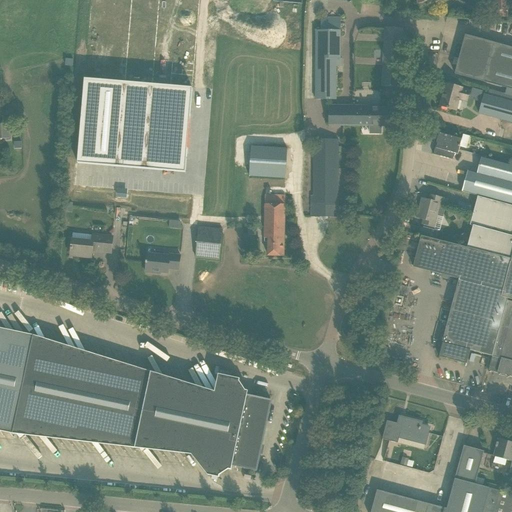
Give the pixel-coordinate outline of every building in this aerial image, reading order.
[(92,0),(78,161),(186,170),(200,0),(92,0)] [(508,11),(508,0),(493,0),(493,10),(508,11)] [(321,31),(314,31),(315,99),(337,100),(336,66),(336,58),(341,58),(340,17),(322,18),(321,31)] [(402,28),(392,28),(385,27),(383,86),(390,87),(399,87),(402,28)] [(511,47),(465,35),(455,74),(511,89),(511,47)] [(236,77),(235,132),(293,132),(293,90),(247,90),(248,77),(236,77)] [(440,106),(449,109),(457,111),(460,100),(467,102),(470,92),(462,90),(463,88),(456,86),(446,84),(440,106)] [(511,101),(485,94),(480,114),(511,122),(511,101)] [(329,105),(329,108),(329,126),(388,126),(388,108),(357,108),(357,105),(329,105)] [(0,139),(11,139),(10,124),(0,124),(0,139)] [(433,154),(452,160),(455,154),(458,154),(460,147),(466,148),(469,136),(463,134),(462,139),(439,133),(436,143),(437,143),(434,154),(433,154)] [(310,217),(338,217),(338,139),(313,139),(313,196),(310,196),(310,217)] [(249,177),(285,179),(287,149),(250,147),(249,177)] [(468,172),(462,192),(478,197),(511,205),(511,165),(482,157),(477,174),(468,172)] [(201,162),(197,212),(245,215),(248,165),(201,162)] [(422,198),(416,218),(423,220),(422,224),(431,227),(433,219),(436,220),(437,216),(443,217),(447,201),(448,199),(442,198),(430,194),(428,200),(422,198)] [(285,196),(275,196),(265,195),(264,237),(268,237),(268,256),(284,256),(285,196)] [(511,205),(478,197),(470,225),(475,227),(473,231),(468,234),(471,239),(470,244),(469,247),(503,256),(511,257),(511,205)] [(65,203),(64,212),(72,212),(73,203),(65,203)] [(195,257),(219,260),(223,230),(199,227),(195,257)] [(92,251),(111,253),(113,236),(92,233),(92,235),(73,233),(72,238),(72,245),(71,255),(82,256),(82,257),(91,258),(92,251)] [(511,257),(503,256),(469,247),(421,234),(413,267),(459,278),(442,343),(443,343),(439,357),(466,364),(469,350),(490,356),(492,356),(507,300),(508,298),(509,294),(504,293),(511,261),(511,257)] [(466,236),(459,239),(462,245),(469,241),(466,236)] [(146,263),(145,272),(154,273),(155,271),(168,273),(169,268),(179,269),(180,256),(170,254),(169,256),(147,254),(146,261),(146,263)] [(492,356),(488,370),(488,371),(489,372),(491,371),(497,373),(499,375),(501,374),(506,376),(508,378),(510,376),(511,377),(511,301),(507,300),(492,356)] [(214,392),(33,335),(0,328),(0,430),(12,434),(190,454),(208,475),(218,476),(232,468),(232,465),(257,470),(272,401),(252,397),(251,399),(247,398),(248,394),(240,378),(219,374),(214,392)] [(382,439),(397,443),(399,434),(426,441),(429,427),(421,425),(421,422),(406,418),(405,420),(400,419),(400,417),(398,423),(387,420),(382,439)] [(511,444),(508,444),(509,442),(498,439),(497,442),(496,442),(495,446),(496,446),(494,456),(495,457),(494,462),(505,464),(507,460),(511,461),(511,462),(509,472),(511,472),(511,444)] [(455,479),(475,484),(484,452),(464,446),(461,457),(455,479)] [(402,457),(400,464),(407,466),(409,459),(402,457)] [(447,509),(446,511),(483,511),(490,488),(475,485),(475,484),(455,479),(448,509),(447,509)] [(511,489),(494,485),(493,489),(511,494),(511,489)] [(511,511),(511,494),(493,489),(490,488),(483,511),(511,511)] [(370,511),(446,511),(447,509),(377,490),(370,511)]
